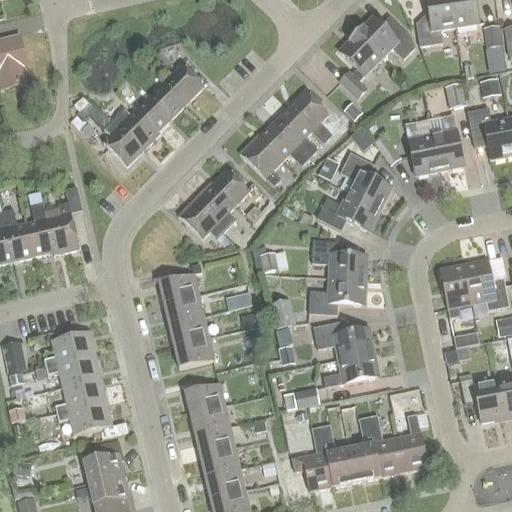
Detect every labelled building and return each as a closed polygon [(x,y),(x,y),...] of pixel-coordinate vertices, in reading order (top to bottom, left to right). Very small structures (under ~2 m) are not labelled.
[(455,32),(449,0),(426,0),(425,0),(429,26),(415,28),(419,51),(442,48),(440,34),(455,32)] [(449,0),(455,32),(478,28),(473,0),(449,0)] [(355,38),(380,63),(391,53),(402,64),(414,52),(409,41),(389,21),(380,30),(372,21),(355,38)] [(511,29),(503,31),(508,60),(511,59),(511,29)] [(484,32),(487,52),(502,50),(499,30),(484,32)] [(380,63),(355,38),(338,55),(356,73),(351,79),(348,77),(339,86),(356,103),(365,93),(358,86),(380,63)] [(4,92),(27,87),(23,72),(25,71),(18,41),(0,44),(0,77),(1,77),(4,92)] [(161,79),(172,67),(159,55),(149,67),(161,79)] [(463,69),(465,82),(475,80),(473,67),(463,69)] [(160,82),(163,86),(186,108),(203,91),(181,69),(171,78),(167,75),(160,82)] [(480,86),(483,101),(500,98),(497,82),(480,86)] [(149,100),(172,122),(186,108),(163,86),(149,100)] [(445,91),(449,113),(465,110),(461,88),(445,91)] [(287,113),(311,137),(323,149),(331,140),(319,128),(328,119),(304,96),(287,113)] [(158,136),(172,122),(149,100),(135,114),(158,136)] [(343,115),(354,125),(362,117),(351,107),(343,115)] [(112,124),(143,155),(159,138),(158,136),(135,114),(130,120),(123,113),(112,124)] [(305,142),(311,137),(287,113),(273,127),(309,163),(317,154),(305,142)] [(485,139),(491,165),(511,160),(511,146),(507,123),(490,126),(488,113),(467,117),(472,142),(485,139)] [(432,140),(439,175),(463,170),(452,120),(442,122),(445,137),(432,140)] [(126,171),(143,155),(112,124),(103,133),(109,140),(102,147),(126,171)] [(301,171),(309,163),(273,127),(259,141),(283,165),(289,159),(301,171)] [(439,175),(432,140),(418,143),(415,127),(404,129),(415,180),(439,175)] [(351,139),(361,153),(373,145),(363,130),(351,139)] [(283,165),(259,141),(257,139),(238,158),(264,184),(265,183),(273,191),(280,184),(272,176),(283,165)] [(384,139),(373,147),(390,169),(401,161),(384,139)] [(354,185),(347,198),(379,214),(391,192),(367,181),(373,170),(350,158),(339,178),(354,185)] [(322,167),(317,179),(329,185),(334,173),(322,167)] [(212,189),(234,211),(249,196),(226,174),(212,189)] [(234,211),(212,189),(210,187),(194,203),(225,233),(236,223),(229,216),(234,211)] [(58,212),(44,215),(46,224),(44,224),(52,257),(52,260),(78,253),(70,218),(82,215),(76,192),(64,195),(67,207),(57,210),(58,212)] [(39,196),(27,199),(34,227),(25,229),(33,262),(52,257),(44,224),(46,224),(44,215),(39,196)] [(368,236),(379,214),(347,198),(341,210),(327,203),(316,223),(340,235),(345,224),(368,236)] [(225,233),(194,203),(177,220),(201,244),(208,237),(215,244),(225,233)] [(254,210),(246,218),(252,225),(261,216),(254,210)] [(33,262),(25,229),(17,231),(13,214),(1,217),(13,266),(33,262)] [(0,269),(13,266),(1,217),(0,216),(0,269)] [(329,269),(329,283),(365,285),(366,261),(340,259),(340,247),(312,246),(311,268),(329,269)] [(252,254),(257,278),(279,273),(275,255),(266,257),(265,251),(252,254)] [(487,264),(463,269),(471,309),(485,306),(487,316),(509,311),(504,288),(492,290),(487,264)] [(202,276),(199,268),(191,270),(193,278),(202,276)] [(471,309),(463,269),(439,274),(449,323),(459,321),(458,312),(471,309)] [(163,308),(198,300),(193,278),(158,287),(163,308)] [(363,310),(365,285),(329,283),(328,297),(309,296),(308,319),(336,320),(337,308),(363,310)] [(168,330),(203,321),(198,300),(163,308),(168,330)] [(296,328),(290,303),(270,308),(276,333),(296,328)] [(243,332),(261,328),(258,316),(240,320),(243,332)] [(173,351),(208,343),(203,321),(168,330),(173,351)] [(511,322),(495,326),(499,342),(511,339),(511,322)] [(338,364),(373,357),(368,333),(342,338),(340,327),(312,332),(317,354),(335,351),(338,364)] [(45,371),(95,360),(89,336),(51,345),(55,361),(44,364),(45,371)] [(455,353),(478,348),(476,337),(453,341),(455,353)] [(208,343),(173,351),(178,373),(214,365),(208,343)] [(2,349),(8,377),(26,374),(20,345),(2,349)] [(278,353),(282,370),(295,367),(291,350),(278,353)] [(373,357),(338,364),(340,378),(322,382),(325,392),(378,381),(373,357)] [(62,392),(100,383),(95,360),(45,371),(47,379),(58,376),(62,392)] [(46,379),(44,371),(35,374),(37,381),(46,379)] [(511,382),(495,386),(503,423),(511,421),(511,382)] [(56,418),(106,407),(100,383),(62,392),(66,408),(54,411),(56,418)] [(503,423),(495,386),(473,390),(471,383),(459,385),(464,409),(476,407),(480,428),(503,423)] [(189,418),(224,410),(219,388),(184,396),(189,418)] [(319,408),(316,392),(283,399),(286,415),(319,408)] [(106,407),(56,418),(58,426),(69,423),(73,440),(111,430),(106,407)] [(189,418),(194,439),(229,431),(224,410),(189,418)] [(23,412),(9,415),(11,427),(25,424),(23,412)] [(396,443),(403,477),(427,472),(419,433),(416,419),(406,421),(410,440),(396,443)] [(377,420),(367,422),(380,482),(403,477),(396,443),(382,446),(377,420)] [(329,430),(320,432),(332,492),(380,482),(367,422),(358,424),(363,450),(335,455),(329,430)] [(265,426),(253,429),(255,437),(267,435),(265,426)] [(194,439),(199,461),(234,452),(229,431),(194,439)] [(332,492),(320,432),(311,434),(316,459),(291,464),(294,477),(304,475),(308,497),(332,492)] [(88,488),(123,479),(118,461),(122,460),(118,445),(95,451),(97,463),(83,466),(88,488)] [(199,461),(202,474),(204,482),(239,474),(234,452),(199,461)] [(31,467),(15,466),(14,480),(30,481),(31,467)] [(265,480),(274,478),(271,466),(262,468),(265,480)] [(204,482),(209,504),(245,495),(239,474),(204,482)] [(93,511),(133,511),(134,511),(131,499),(128,500),(123,479),(88,488),(93,511)] [(15,504),(33,499),(32,492),(17,495),(14,482),(10,483),(15,504)] [(268,490),(270,499),(279,497),(277,488),(268,490)] [(248,511),(245,495),(209,504),(211,511),(248,511)] [(17,506),(18,511),(35,511),(33,502),(17,506)]
